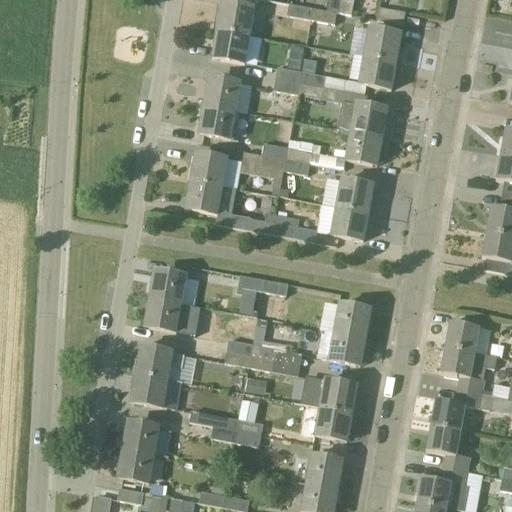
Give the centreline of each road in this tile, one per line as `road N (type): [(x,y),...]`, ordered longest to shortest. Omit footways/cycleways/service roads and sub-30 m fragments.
road 1 (residential): [(39,480),(89,485),(174,0)]
road 2 (residential): [(374,511),(468,0)]
road 3 (tertiary): [(39,480),(70,0)]
